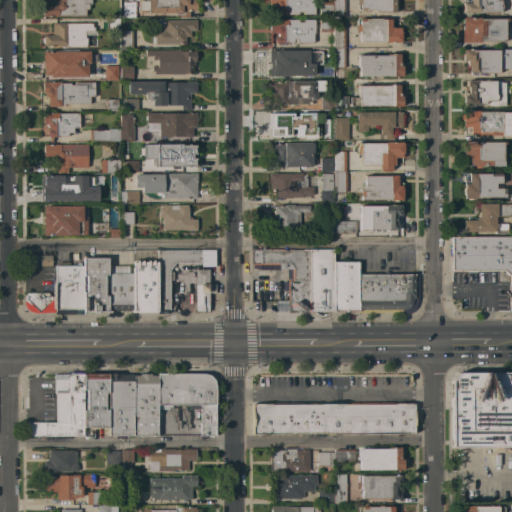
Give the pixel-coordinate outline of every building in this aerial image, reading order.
[(58,16),(58,17),(42,17),(42,5),(42,1),(59,1),(59,0),(91,0),(91,4),(88,4),(88,9),(85,9),(85,16),(58,16)] [(196,0),(196,2),(197,2),(197,8),(196,8),(196,10),(189,11),(189,17),(179,17),(179,15),(175,15),(175,13),(148,13),(148,12),(140,12),(140,9),(138,9),(138,1),(145,1),(145,0),(196,0)] [(312,0),(312,2),(314,2),(314,14),(303,14),(303,12),(298,12),(298,14),(287,14),(287,15),(280,15),(280,16),(277,16),(277,15),(269,15),(269,0),(312,0)] [(344,0),(345,16),(333,16),(333,0),(344,0)] [(397,0),(397,2),(395,2),(395,12),(386,12),(386,11),(375,11),(375,10),(360,10),(360,8),(360,5),(356,5),(356,0),(397,0)] [(470,3),(470,0),(500,0),(500,4),(501,6),(501,9),(500,10),(500,12),(484,12),(484,13),(462,13),(462,3),(470,3)] [(123,2),(134,2),(135,17),(123,17),(123,2)] [(332,2),(332,14),(319,14),(319,2),(332,2)] [(319,32),(319,17),(332,17),(332,32),(319,32)] [(479,41),(479,42),(461,43),(461,18),(479,17),(479,19),(507,19),(507,21),(506,21),(506,30),(504,30),(504,41),(479,41)] [(80,23),(80,18),(91,18),(92,27),(94,27),(94,30),(97,30),(97,35),(84,35),(84,38),(86,38),(86,46),(67,47),(67,46),(43,46),(43,45),(42,44),(41,38),(43,37),(43,35),(52,35),(52,24),(55,24),(55,23),(66,23),(70,23),(75,22),(75,24),(80,23)] [(119,29),(118,29),(118,38),(111,38),(111,29),(107,29),(106,18),(119,18),(119,29)] [(384,43),(384,42),(359,42),(359,40),(358,38),(358,36),(359,34),(359,32),(356,32),(356,25),(359,25),(359,19),(365,18),(365,19),(369,19),(369,18),(381,18),(381,19),(390,19),(390,27),(392,27),(392,28),(399,28),(400,31),(400,33),(402,35),(402,39),(400,40),(401,42),(384,43)] [(287,19),(298,20),(298,22),(303,22),(303,19),(314,20),(314,33),(313,33),(313,44),(276,44),(274,42),(274,39),(276,37),(277,37),(277,33),(271,33),(271,48),(269,48),(269,19),(287,19)] [(154,44),(154,37),(154,34),(154,31),(162,31),(162,27),(164,27),(164,20),(196,20),(196,31),(190,31),(190,36),(185,36),(185,44),(154,44)] [(345,47),(333,47),(333,26),(344,26),(345,47)] [(132,31),(132,48),(120,49),(120,31),(132,31)] [(344,68),(333,68),(333,48),(344,48),(344,68)] [(511,69),(498,69),(498,71),(500,71),(500,73),(470,73),(470,74),(469,74),(468,74),(468,73),(469,72),(469,66),(466,66),(466,60),(462,60),(462,49),(471,49),(471,50),(498,50),(498,49),(511,49),(511,69)] [(180,50),(180,51),(194,51),(194,65),(193,65),(193,74),(153,74),(153,71),(151,71),(151,66),(156,66),(156,60),(152,60),(152,56),(145,56),(145,50),(180,50)] [(269,52),(284,52),(284,50),(311,50),(311,59),(313,59),(316,59),(316,66),(313,66),(311,66),(311,74),(294,74),(294,75),(269,75),(269,52)] [(89,51),(89,64),(88,64),(88,80),(42,80),(42,63),(41,63),(41,51),(60,51),(60,52),(89,51)] [(359,67),(357,67),(357,56),(386,55),(386,54),(399,54),(399,62),(402,62),(402,76),(399,76),(399,78),(397,78),(397,76),(387,77),(387,76),(359,76),(359,67)] [(320,65),(332,65),(332,78),(320,78),(320,65)] [(132,66),(132,79),(120,79),(120,66),(132,66)] [(114,79),(100,79),(100,68),(114,68),(114,79)] [(505,106),(489,106),(489,104),(480,104),(480,105),(463,106),(463,104),(463,97),(463,95),(468,95),(468,87),(466,87),(466,86),(466,81),(466,80),(479,80),(479,81),(484,81),(484,79),(487,79),(487,81),(500,81),(500,82),(504,82),(505,106)] [(272,93),(269,93),(269,82),(283,82),(283,81),(314,81),(314,80),(324,80),(324,91),(315,91),(315,96),(315,100),(310,100),(310,104),(293,104),(293,105),(286,105),(272,105),(272,93)] [(94,96),(89,97),(89,103),(64,104),(64,105),(60,105),(60,106),(47,107),(47,97),(45,96),(43,93),(44,91),(42,93),(42,81),(60,82),(60,83),(70,83),(70,85),(75,85),(75,82),(93,82),(94,96)] [(127,82),(163,81),(163,82),(196,82),(196,93),(189,93),(190,110),(181,110),(181,106),(151,106),(151,100),(147,101),(147,99),(145,99),(145,97),(144,94),(127,94),(127,82)] [(365,86),(365,84),(368,84),(368,86),(387,86),(387,85),(399,85),(399,92),(402,92),(402,96),(401,96),(401,107),(392,107),(392,106),(359,106),(353,106),(353,98),(357,97),(357,86),(365,86)] [(347,104),(352,104),(352,109),(333,109),(333,96),(335,96),(335,95),(339,95),(339,96),(340,96),(340,95),(346,94),(346,96),(347,96),(347,104)] [(320,96),(332,96),(332,110),(320,109),(320,96)] [(106,99),(119,99),(120,110),(106,111),(106,99)] [(137,99),(137,110),(124,110),(124,99),(137,99)] [(269,111),(300,111),(300,120),(295,120),(294,125),(302,125),(302,129),(303,129),(303,135),(290,135),(290,136),(273,136),(273,131),(272,131),(272,127),(273,127),(273,123),(271,123),(271,120),(269,120),(269,111)] [(402,127),(393,127),(393,139),(384,139),(384,135),(379,135),(379,125),(374,125),(374,128),(368,128),(368,125),(367,125),(367,132),(356,132),(356,112),(393,111),(393,112),(402,112),(402,127)] [(462,124),(463,124),(463,123),(462,123),(462,119),(460,120),(460,113),(462,113),(462,111),(478,111),(478,112),(501,111),(501,112),(508,112),(508,128),(501,128),(501,131),(502,131),(502,134),(479,134),(479,136),(473,136),(473,134),(462,134),(462,124)] [(78,128),(73,128),(73,133),(67,133),(67,136),(48,137),(46,135),(46,131),(48,130),(50,129),(50,127),(49,126),(48,127),(46,126),(45,124),(46,124),(45,123),(42,123),(42,112),(58,112),(58,113),(78,113),(78,128)] [(196,112),(196,127),(192,127),(192,137),(186,137),(186,136),(158,136),(158,130),(150,130),(150,123),(145,123),(145,119),(145,116),(146,116),(146,112),(196,112)] [(120,115),(131,114),(131,119),(133,118),(133,123),(131,123),(131,126),(132,126),(133,141),(120,141),(120,129),(120,115)] [(347,117),(347,140),(333,139),(333,117),(347,117)] [(320,128),(333,127),(333,139),(320,139),(320,128)] [(120,141),(107,141),(89,141),(89,130),(107,130),(107,129),(120,129),(120,141)] [(478,141),(478,142),(505,141),(505,144),(502,144),(502,145),(504,145),(504,150),(503,150),(503,166),(480,166),(480,168),(474,168),(473,166),(470,166),(470,163),(468,163),(468,157),(470,157),(470,156),(462,156),(462,141),(478,141)] [(391,165),(391,169),(390,169),(390,171),(380,171),(380,170),(379,170),(379,166),(377,166),(377,165),(359,165),(360,154),(357,154),(357,145),(357,143),(384,143),(384,142),(392,142),(395,142),(401,142),(402,143),(402,144),(403,144),(403,151),(402,151),(402,153),(402,154),(401,154),(397,154),(397,157),(394,157),(394,165),(391,165)] [(154,152),(147,152),(147,143),(181,143),(181,145),(187,145),(187,144),(189,144),(195,144),(195,147),(196,148),(196,149),(196,151),(196,152),(196,153),(195,155),(192,155),(192,168),(171,167),(154,166),(154,159),(154,152)] [(312,153),(311,153),(311,167),(269,167),(269,144),(283,144),(283,143),(312,143),(312,153)] [(43,144),(59,144),(59,145),(86,144),(87,167),(70,167),(70,168),(67,168),(67,167),(67,172),(57,172),(56,156),(43,156),(43,144)] [(333,151),(345,151),(345,171),(346,171),(346,172),(333,172),(333,151)] [(320,164),(319,158),(332,157),(332,169),(331,169),(331,171),(319,171),(320,164)] [(100,160),(119,160),(119,172),(100,172),(100,160)] [(137,160),(137,172),(124,172),(124,160),(137,160)] [(346,172),(346,192),(333,192),(333,172),(346,172)] [(53,203),(53,184),(43,184),(43,181),(43,177),(43,174),(49,174),(49,173),(52,173),(52,174),(83,174),(83,177),(86,177),(86,198),(75,198),(75,203),(53,203)] [(141,192),(141,187),(133,187),(134,174),(165,174),(165,173),(196,173),(196,182),(196,198),(175,198),(162,198),(162,192),(161,192),(141,192)] [(273,198),(273,191),(272,191),(272,190),(269,190),(269,182),(269,173),(302,173),(302,175),(306,175),(313,176),(313,196),(304,195),(304,197),(291,197),(291,198),(273,198)] [(331,173),(331,190),(332,190),(332,202),(319,202),(319,190),(320,190),(320,173),(331,173)] [(468,183),(468,173),(500,173),(501,181),(503,181),(503,188),(505,188),(505,193),(511,193),(511,199),(504,199),(504,197),(476,197),(476,198),(474,198),(474,199),(471,199),(467,199),(467,198),(464,199),(464,194),(463,192),(463,190),(463,188),(463,183),(468,183)] [(397,175),(397,185),(401,185),(401,188),(402,188),(402,197),(401,197),(401,200),(390,200),(390,199),(361,200),(360,196),(360,191),(363,191),(363,185),(364,185),(364,176),(397,175)] [(106,187),(119,187),(119,203),(106,203),(106,187)] [(125,191),(137,191),(137,203),(125,203),(125,191)] [(463,220),(475,220),(475,218),(478,218),(478,203),(496,203),(496,204),(511,204),(511,212),(510,214),(510,223),(507,223),(507,230),(496,230),(496,233),(494,233),(494,232),(463,231),(463,220)] [(309,205),(309,212),(299,212),(299,232),(270,232),(270,223),(274,223),(274,216),(273,215),(273,211),(274,211),(274,206),(279,206),(279,205),(281,205),(281,206),(283,206),(283,204),(293,204),(293,205),(309,205)] [(379,210),(379,207),(384,207),(384,205),(391,205),(391,204),(393,204),(393,205),(400,205),(400,215),(396,215),(396,224),(397,224),(397,230),(369,230),(369,228),(366,228),(366,220),(369,220),(369,216),(368,215),(368,212),(369,211),(369,209),(379,210)] [(161,217),(158,217),(158,207),(162,207),(162,205),(176,205),(176,209),(177,209),(177,205),(187,205),(187,208),(188,208),(188,211),(187,211),(187,213),(188,213),(188,216),(189,217),(191,218),(191,219),(196,219),(196,230),(182,230),(182,229),(162,230),(161,217)] [(83,206),(83,216),(86,216),(86,235),(68,235),(48,235),(42,235),(42,225),(41,215),(42,215),(42,206),(83,206)] [(121,212),(132,212),(132,224),(121,224),(121,212)] [(333,234),(320,234),(320,221),(325,221),(325,218),(331,218),(331,220),(333,220),(333,234)] [(333,221),(354,221),(354,233),(333,233),(333,221)] [(511,237),(511,311),(508,311),(508,276),(507,276),(503,272),(489,272),(489,271),(475,271),(475,272),(465,272),(465,271),(451,271),(451,237),(511,237)] [(214,250),(214,266),(200,266),(200,262),(175,262),(168,271),(169,309),(177,309),(178,311),(178,312),(159,312),(158,312),(157,262),(157,251),(214,250)] [(309,312),(298,312),(298,315),(275,316),(275,300),(287,300),(287,280),(291,280),(291,269),(279,269),(270,269),(270,265),(269,265),(269,269),(261,269),(261,265),(260,265),(260,269),(252,269),(252,250),(308,250),(309,312)] [(333,250),(333,262),(333,311),(329,311),(320,316),(311,312),(309,312),(308,250),(333,250)] [(40,255),(51,255),(51,266),(40,266),(40,255)] [(107,258),(107,273),(107,311),(107,312),(106,312),(106,314),(99,314),(99,312),(83,312),(83,266),(83,258),(107,258)] [(83,266),(83,312),(83,309),(75,309),(75,312),(74,312),(72,314),(65,314),(64,313),(63,314),(56,314),(55,313),(56,309),(55,309),(55,266),(58,266),(58,262),(69,262),(69,266),(83,266)] [(158,312),(133,312),(133,310),(132,273),(132,262),(157,262),(158,312)] [(358,311),(333,311),(333,262),(357,262),(357,274),(358,274),(358,311)] [(132,273),(133,310),(128,311),(128,312),(124,312),(124,311),(117,311),(113,312),(113,311),(109,311),(107,311),(107,273),(109,273),(109,266),(128,266),(128,273),(132,273)] [(208,311),(207,311),(195,311),(195,269),(208,269),(208,311)] [(414,273),(414,275),(418,275),(418,300),(416,306),(414,309),(411,313),(406,314),(401,316),(401,313),(358,313),(358,311),(358,274),(414,273)] [(39,313),(37,313),(33,312),(29,311),(26,309),(25,307),(24,304),(24,302),(25,301),(24,299),(31,293),(47,293),(53,298),(39,312),(39,313)] [(83,427),(83,436),(26,436),(26,422),(55,422),(55,393),(54,375),(67,374),(68,371),(83,371),(83,374),(83,427)] [(511,447),(452,447),(452,381),(462,373),(511,373),(511,447)] [(107,436),(107,427),(83,427),(83,374),(108,374),(108,436),(107,436)] [(108,374),(120,374),(120,375),(132,375),(133,436),(108,436),(108,374)] [(139,375),(139,374),(150,374),(150,376),(156,376),(156,374),(157,374),(157,404),(157,436),(133,436),(132,375),(139,375)] [(204,374),(209,375),(213,380),(214,387),(214,436),(199,436),(199,407),(190,407),(190,404),(157,404),(157,374),(204,374)] [(320,404),(320,403),(345,403),(345,404),(395,404),(395,403),(414,403),(414,434),(252,434),(252,404),(320,404)] [(308,471),(271,471),(271,450),(284,450),(284,448),(296,448),(296,450),(308,450),(308,463),(308,471)] [(359,461),(358,461),(358,449),(387,449),(387,448),(400,448),(400,455),(403,455),(403,470),(400,470),(400,472),(397,472),(397,470),(388,470),(388,469),(360,470),(359,461)] [(173,449),(173,450),(183,450),(183,449),(195,449),(195,452),(196,452),(196,453),(196,456),(195,458),(195,460),(188,461),(188,470),(173,470),(173,471),(157,471),(149,471),(148,458),(147,458),(147,454),(149,454),(149,452),(159,452),(159,449),(173,449)] [(334,452),(334,449),(353,449),(353,461),(333,462),(333,452),(334,452)] [(73,450),(73,451),(76,451),(76,464),(77,464),(77,467),(78,467),(78,469),(77,469),(77,471),(44,471),(44,469),(43,469),(43,463),(43,461),(47,461),(47,458),(48,458),(48,452),(49,452),(49,450),(73,450)] [(120,450),(132,450),(133,462),(120,463),(120,450)] [(119,464),(104,464),(104,451),(119,451),(119,464)] [(317,452),(333,452),(333,462),(334,464),(317,465),(317,463),(317,452)] [(345,483),(345,504),(333,504),(333,490),(333,482),(335,482),(335,475),(344,474),(344,483),(345,483)] [(43,477),(58,477),(58,475),(71,475),(93,475),(93,487),(81,488),(81,498),(73,498),(73,500),(58,500),(58,499),(55,499),(55,492),(44,492),(43,477)] [(181,478),(181,475),(196,475),(196,477),(197,478),(197,480),(197,483),(196,484),(196,486),(191,486),(191,500),(173,500),(170,500),(152,500),(152,498),(149,498),(149,478),(181,478)] [(315,486),(313,486),(313,491),(302,491),(302,497),(299,499),(271,499),(271,490),(270,490),(270,484),(270,475),(297,475),(302,475),(315,475),(315,486)] [(403,484),(402,484),(402,491),(399,492),(399,496),(400,496),(401,498),(401,500),(400,501),(398,501),(396,500),(396,499),(388,499),(388,498),(362,499),(362,498),(360,498),(360,496),(361,496),(361,491),(360,491),(360,487),(358,487),(357,482),(360,482),(360,479),(357,479),(357,476),(397,476),(397,475),(403,475),(403,484)] [(317,504),(317,490),(333,490),(333,504),(317,504)] [(86,492),(99,492),(99,504),(86,504),(86,492)] [(138,504),(125,504),(125,493),(138,493),(138,504)]
